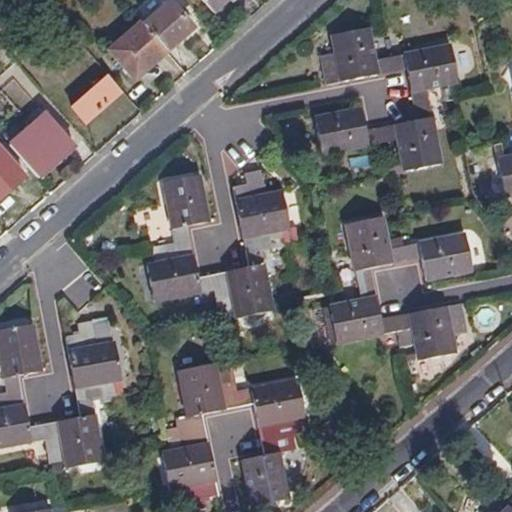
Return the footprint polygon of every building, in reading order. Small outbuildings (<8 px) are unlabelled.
[(169,0),(144,22),(168,49),(195,25),(171,0),(169,0)] [(204,0),(217,14),(231,0),(204,0)] [(144,22),(142,19),(111,47),(136,77),(168,49),(144,22)] [(380,73),(376,59),(369,24),(333,33),(337,50),(339,65),(324,68),(327,83),(380,73)] [(452,44),(390,56),(393,71),(408,68),(412,89),(426,86),(459,79),(452,44)] [(339,65),(337,50),(321,53),(324,68),(339,65)] [(390,56),(376,59),(380,73),(393,71),(390,56)] [(124,89),(108,71),(73,103),(88,121),(124,89)] [(429,100),(426,86),(412,89),(414,103),(429,100)] [(440,161),(429,100),(414,103),(417,118),(397,122),(400,138),(405,168),(440,161)] [(322,153),(384,141),(382,125),(367,128),(362,108),(315,116),(322,153)] [(45,175),(77,147),(50,115),(17,142),(45,175)] [(384,141),(400,138),(397,122),(382,125),(384,141)] [(0,198),(26,176),(0,146),(0,198)] [(511,152),(496,156),(503,191),(511,189),(511,152)] [(252,197),(267,194),(261,166),(247,169),(249,181),(252,197)] [(165,179),(177,241),(192,238),(189,224),(212,219),(203,172),(165,179)] [(245,234),(270,230),(292,225),(285,190),(267,194),(252,197),(249,181),(235,183),(245,234)] [(370,259),(392,255),(389,241),(382,210),(347,217),(358,278),(373,275),(370,259)] [(404,238),(406,252),(421,250),(425,272),(472,263),(464,227),(404,238)] [(273,244),(270,230),(245,234),(248,248),(262,246),(273,244)] [(166,244),(169,256),(194,252),(192,238),(177,241),(166,244)] [(197,239),(198,262),(225,262),(225,238),(197,239)] [(389,241),(392,255),(406,252),(404,238),(389,241)] [(275,312),(262,246),(248,248),(251,263),(227,267),(233,295),(237,319),(275,312)] [(154,299),(218,287),(214,269),(199,272),(194,252),(169,256),(147,261),(154,299)] [(220,297),(233,295),(227,267),(214,269),(218,287),(220,297)] [(376,290),(373,275),(358,278),(361,294),(376,290)] [(380,312),(376,290),(361,294),(330,300),(337,336),(397,325),(394,309),(380,312)] [(461,296),(410,306),(412,322),(419,354),(455,347),(451,329),(449,313),(465,311),(461,296)] [(337,336),(330,300),(313,303),(319,340),(337,336)] [(410,306),(394,309),(397,325),(412,322),(410,306)] [(468,325),(465,311),(449,313),(451,329),(468,325)] [(85,342),(97,339),(93,319),(92,314),(79,316),(82,328),(85,342)] [(97,339),(85,342),(82,328),(67,331),(77,382),(100,378),(123,373),(116,335),(114,336),(110,316),(93,319),(97,339)] [(0,325),(0,345),(8,388),(23,385),(20,370),(43,366),(34,319),(0,325)] [(224,405),(219,380),(215,357),(177,364),(189,428),(204,425),(201,409),(224,405)] [(255,399),(259,421),(284,416),(287,430),(275,432),(261,435),(264,450),(242,454),(251,502),(288,495),(279,450),(295,447),(292,431),(302,429),(299,413),(307,411),(300,376),(237,387),(239,402),(255,399)] [(103,393),(100,378),(77,382),(80,397),(95,394),(103,393)] [(239,402),(237,387),(235,378),(219,380),(224,405),(239,402)] [(0,405),(26,400),(23,385),(8,388),(0,389),(0,405)] [(107,457),(95,394),(80,397),(83,412),(60,417),(65,443),(69,464),(107,457)] [(0,444),(49,435),(46,420),(31,423),(26,400),(0,405),(0,444)] [(287,430),(284,416),(259,421),(261,435),(275,432),(287,430)] [(51,446),(65,443),(60,417),(46,420),(49,435),(51,446)] [(384,430),(379,424),(371,431),(376,437),(384,430)] [(204,425),(189,428),(178,430),(181,443),(206,438),(204,425)] [(206,438),(181,443),(160,447),(167,484),(186,480),(199,478),(202,491),(216,489),(206,438)] [(199,478),(186,480),(191,507),(204,504),(202,491),(199,478)] [(511,511),(511,503),(501,511),(511,511)]
